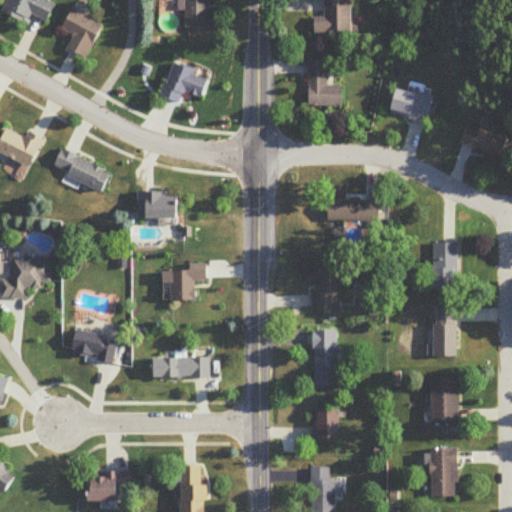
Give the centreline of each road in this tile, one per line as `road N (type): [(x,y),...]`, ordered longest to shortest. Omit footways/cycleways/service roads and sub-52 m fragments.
road 1 (residential): [(511,208),(362,155),(257,158),(146,139),(0,60)]
road 2 (residential): [(257,0),(258,511)]
road 3 (residential): [(504,208),(508,511)]
road 4 (residential): [(258,423),(64,426)]
